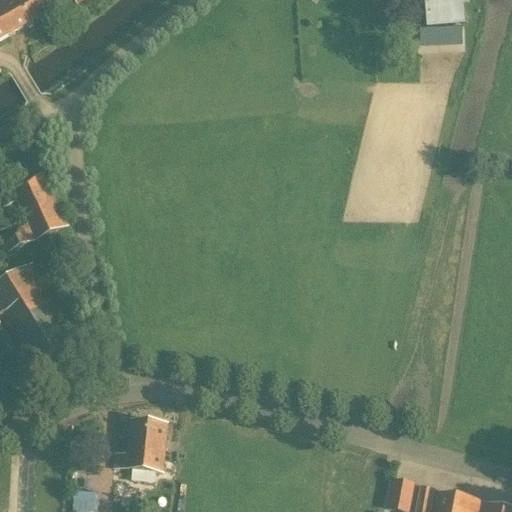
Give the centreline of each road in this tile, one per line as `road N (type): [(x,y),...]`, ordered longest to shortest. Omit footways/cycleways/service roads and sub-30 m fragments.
road 1 (unclassified): [(110,397),(83,252),(70,109),(194,0)]
road 2 (unclassified): [(511,474),(204,397),(163,390),(110,397)]
